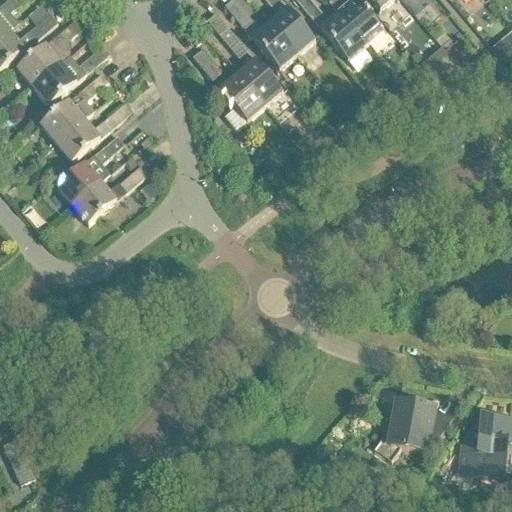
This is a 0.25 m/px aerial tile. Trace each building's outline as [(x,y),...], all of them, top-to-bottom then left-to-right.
[(17,0),(0,14),(0,47),(10,39),(20,31),(11,20),(34,1),(33,0),(17,0)] [(260,0),(279,22),(270,30),(298,62),(316,47),(275,0),(260,0)] [(366,53),(339,21),(330,28),(306,0),(297,0),(294,3),(348,68),(366,53)] [(384,38),(357,5),(352,0),(336,0),(338,2),(329,9),(339,20),(366,53),(384,38)] [(399,2),(397,0),(366,0),(381,17),(399,2)] [(298,62),(270,30),(261,37),(234,5),(225,12),(280,77),(298,62)] [(247,74),(238,81),(266,114),(284,99),(217,20),(208,27),(247,74)] [(10,39),(0,47),(0,78),(58,29),(51,21),(18,48),(10,39)] [(18,76),(33,95),(62,71),(71,63),(70,62),(66,62),(67,49),(86,34),(78,25),(18,76)] [(423,66),(441,90),(463,73),(445,49),(423,66)] [(45,117),(110,62),(102,53),(81,71),(73,62),(71,63),(62,71),(33,95),(35,96),(30,100),(45,117)] [(193,64),(213,87),(222,80),(202,56),(193,64)] [(432,89),(423,79),(415,86),(424,96),(432,89)] [(41,132),(57,151),(85,127),(84,126),(95,117),(87,108),(109,90),(102,81),(41,132)] [(266,114),(238,81),(220,96),(236,115),(226,124),(236,136),(247,128),(248,129),(266,114)] [(85,127),(57,151),(73,170),(133,118),(126,109),(93,137),(85,127)] [(346,128),(340,122),(334,127),(340,133),(346,128)] [(95,163),(102,172),(125,152),(118,143),(95,163)] [(0,161),(0,177),(4,180),(11,167),(0,161)] [(266,165),(260,169),(269,183),(275,178),(266,165)] [(57,194),(73,213),(101,189),(86,170),(57,194)] [(101,189),(73,213),(89,232),(150,180),(142,172),(110,199),(101,189)] [(374,458),(392,470),(402,455),(425,460),(426,453),(433,454),(452,426),(436,414),(399,408),(396,427),(374,458)] [(511,426),(511,427),(511,424),(497,422),(497,425),(483,424),(482,437),(474,436),(473,454),(463,453),(460,486),(505,491),(506,480),(511,481),(511,470),(511,426)] [(18,448),(5,453),(21,492),(34,487),(18,448)] [(485,511),(505,511),(511,498),(511,494),(495,493),(485,511)]
